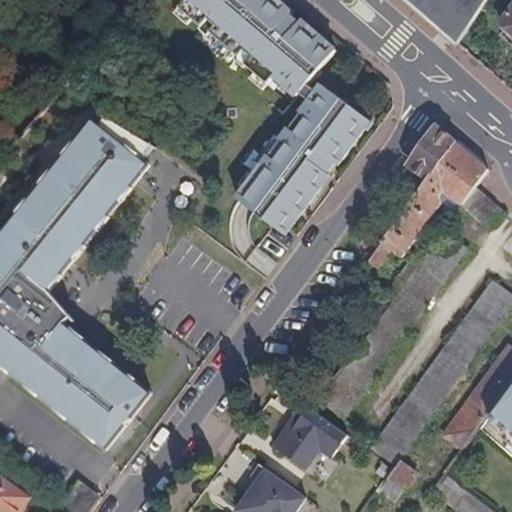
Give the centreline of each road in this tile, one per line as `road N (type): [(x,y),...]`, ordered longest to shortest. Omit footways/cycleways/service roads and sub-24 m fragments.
road 1 (secondary): [(440,83),(119,511)]
road 2 (secondary): [(348,0),(440,83)]
